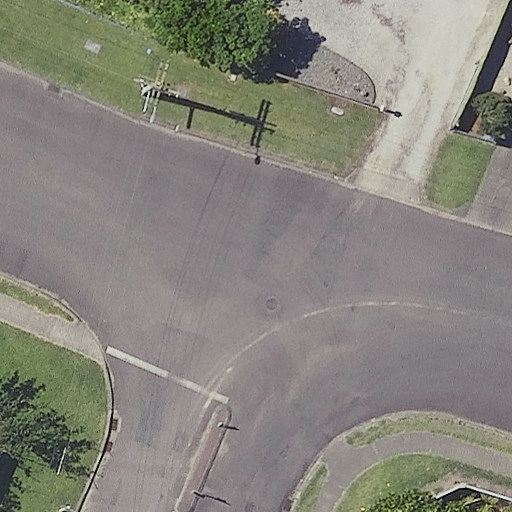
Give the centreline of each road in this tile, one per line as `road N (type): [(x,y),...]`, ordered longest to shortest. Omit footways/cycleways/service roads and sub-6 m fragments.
road 1 (residential): [(0,162),(277,277)]
road 2 (residential): [(181,511),(277,277)]
road 3 (residential): [(277,277),(511,344)]
